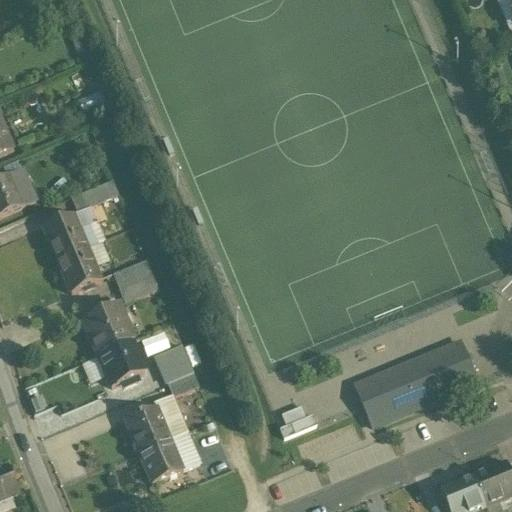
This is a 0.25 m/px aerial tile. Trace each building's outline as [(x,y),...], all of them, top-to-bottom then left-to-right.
[(0,161),(13,156),(0,123),(0,161)] [(23,178),(0,188),(0,222),(36,207),(23,178)] [(112,187),(71,204),(77,218),(118,201),(112,187)] [(74,220),(44,233),(57,266),(87,253),(74,220)] [(87,253),(57,266),(71,299),(101,287),(87,253)] [(147,268),(113,282),(119,297),(153,283),(147,268)] [(153,283),(119,297),(124,310),(159,296),(153,283)] [(119,310),(83,326),(98,362),(131,348),(134,346),(119,310)] [(163,335),(140,343),(146,359),(169,350),(163,335)] [(131,348),(98,362),(110,392),(144,379),(131,348)] [(168,389),(193,378),(184,356),(159,366),(168,389)] [(358,401),(373,436),(481,391),(466,356),(358,401)] [(193,378),(167,389),(173,402),(199,392),(193,378)] [(187,437),(173,402),(156,409),(157,412),(170,444),(187,437)] [(280,419),(285,429),(278,432),(283,443),(313,429),(304,408),(280,419)] [(157,412),(125,425),(139,457),(170,444),(157,412)] [(170,444),(183,476),(200,469),(187,437),(170,444)] [(170,444),(139,457),(152,489),(183,476),(170,444)] [(511,482),(506,468),(473,482),(485,511),(486,511),(498,508),(511,501),(511,482)] [(0,506),(19,499),(8,471),(0,474),(0,506)] [(485,511),(473,482),(440,496),(446,511),(485,511)]
